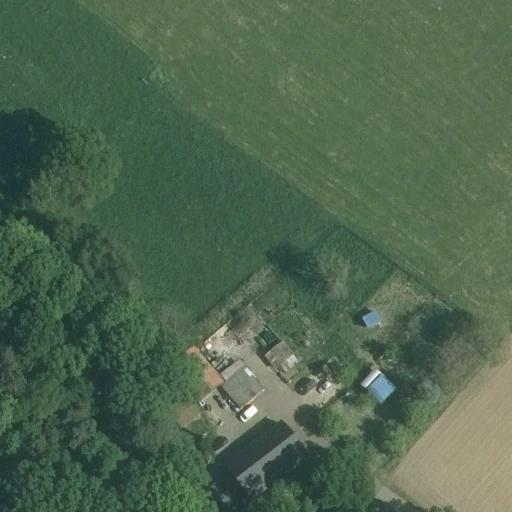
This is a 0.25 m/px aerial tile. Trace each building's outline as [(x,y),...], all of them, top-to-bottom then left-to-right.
[(284,340),(265,355),(275,368),(294,353),(284,340)] [(194,352),(174,369),(200,401),(220,384),(207,367),(194,352)] [(246,368),(222,388),(241,411),(265,392),(246,368)] [(282,426),(226,468),(251,501),(307,459),(282,426)] [(176,442),(165,451),(187,478),(198,469),(176,442)]
